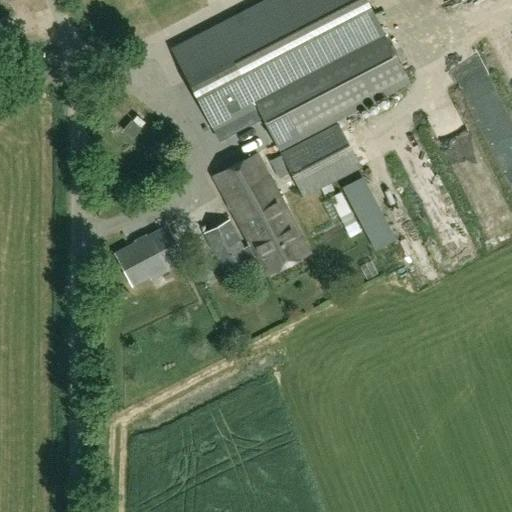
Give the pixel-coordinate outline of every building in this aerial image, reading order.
[(410,82),(366,0),(272,0),(174,51),(207,116),(251,94),(280,150),(410,82)] [(459,14),(462,25),(477,22),(475,11),(459,14)] [(338,125),(281,154),(270,160),(279,177),(290,171),(303,197),(360,167),(338,125)] [(511,157),(506,147),(495,154),(511,181),(511,180),(511,157)] [(267,276),(309,254),(257,153),(214,176),(251,245),(244,248),(229,220),(204,233),(224,272),(256,255),(267,276)] [(351,178),(341,184),(349,197),(359,191),(351,178)] [(332,217),(344,213),(336,187),(323,191),(332,217)] [(485,240),(503,238),(500,211),(482,213),(485,240)] [(186,259),(168,225),(115,253),(133,287),(186,259)] [(393,257),(409,252),(402,229),(386,234),(393,257)]
